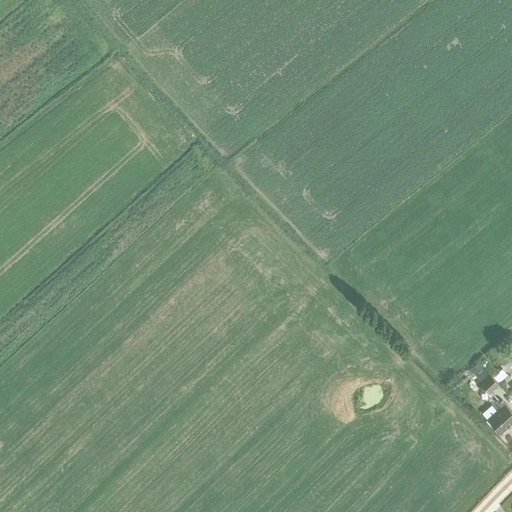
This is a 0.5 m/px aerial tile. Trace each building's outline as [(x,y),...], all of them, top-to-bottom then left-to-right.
[(491,373),(496,369),(483,354),(479,358),(491,373)] [(477,359),(471,365),(472,367),(471,368),(476,374),(484,367),(477,359)] [(496,369),(491,373),(499,382),(508,374),(502,367),(500,369),(498,367),(496,369)] [(491,373),(480,383),(489,392),(499,383),(491,373)] [(498,398),(482,412),(500,432),(511,422),(511,421),(511,409),(502,398),(500,400),(498,398)]
